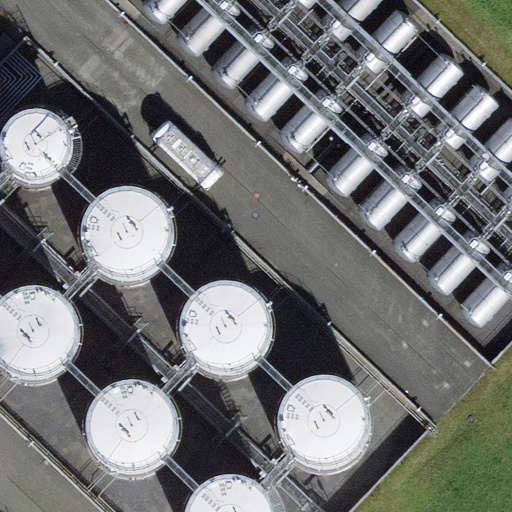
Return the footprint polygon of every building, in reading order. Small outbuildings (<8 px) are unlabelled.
[(29,101),(0,111),(0,196),(23,207),(62,194),(79,157),(66,119),(29,101)] [(134,190),(96,203),(78,240),(92,278),(128,296),(167,283),(185,246),(171,207),(134,190)] [(230,271),(192,285),(174,321),(187,360),(224,377),(262,364),(280,327),(267,289),(230,271)] [(33,277),(0,288),(0,370),(26,383),(65,370),(83,333),(69,295),(33,277)] [(326,361),(287,374),(270,411),(283,449),(320,467),(358,454),(376,417),(362,379),(326,361)] [(121,373),(83,386),(65,423),(78,461),(115,479),(154,465),(171,429),(158,390),(121,373)] [(230,472),(191,486),(178,511),(274,511),(267,490),(230,472)]
